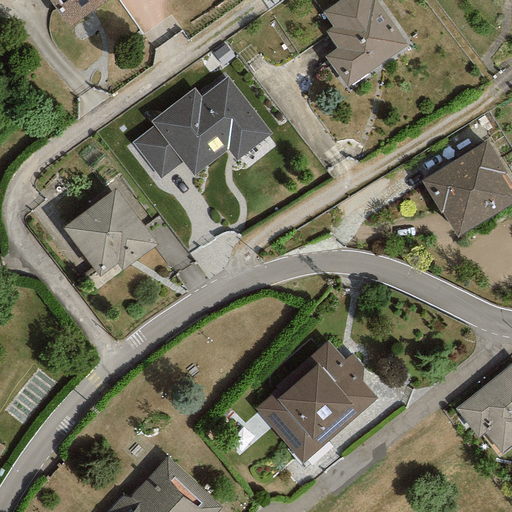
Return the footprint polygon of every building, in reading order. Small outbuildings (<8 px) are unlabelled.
[(91,0),(98,9),(111,0),(91,0)] [(379,0),(342,0),(312,21),(353,80),(408,41),(379,0)] [(226,71),(130,143),(173,199),(268,127),(226,71)] [(511,174),(494,144),(429,182),(462,238),(511,208),(511,174)] [(119,190),(67,228),(102,277),(155,239),(119,190)] [(333,347),(283,393),(331,445),(381,398),(333,347)] [(511,369),(467,409),(508,454),(511,450),(511,369)] [(171,455),(118,511),(222,511),(228,506),(171,455)]
